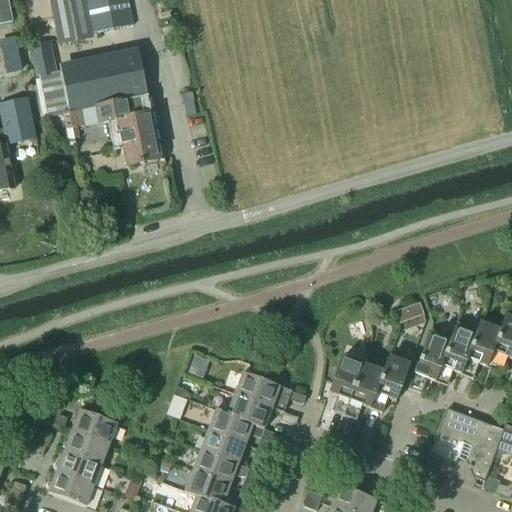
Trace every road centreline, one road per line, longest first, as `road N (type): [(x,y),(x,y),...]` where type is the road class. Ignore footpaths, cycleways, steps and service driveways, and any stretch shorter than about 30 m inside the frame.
road 1 (unclassified): [(511,140),(0,285)]
road 2 (residential): [(373,467),(394,416),(511,389)]
road 3 (residential): [(495,511),(373,467)]
